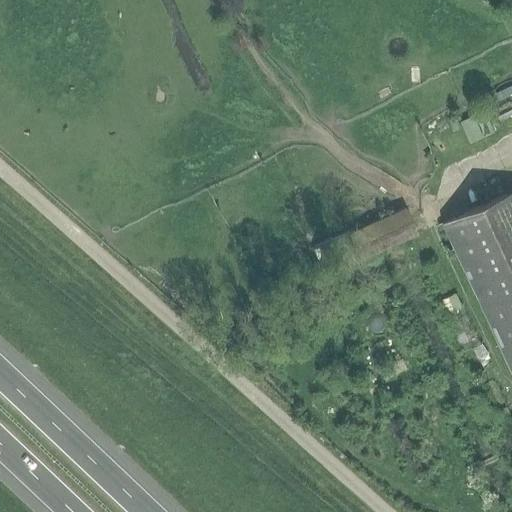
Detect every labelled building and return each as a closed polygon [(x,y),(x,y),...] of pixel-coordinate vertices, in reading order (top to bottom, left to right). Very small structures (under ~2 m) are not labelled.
[(511,86),(497,93),(500,100),(511,94),(511,86)] [(484,112),(460,122),(469,144),(494,133),(484,112)] [(511,192),(444,223),(511,371),(511,192)] [(405,208),(312,250),(323,276),(417,234),(405,208)] [(457,295),(440,303),(464,349),(469,347),(480,369),(492,363),(457,295)] [(401,359),(379,370),(385,380),(406,370),(401,359)]
